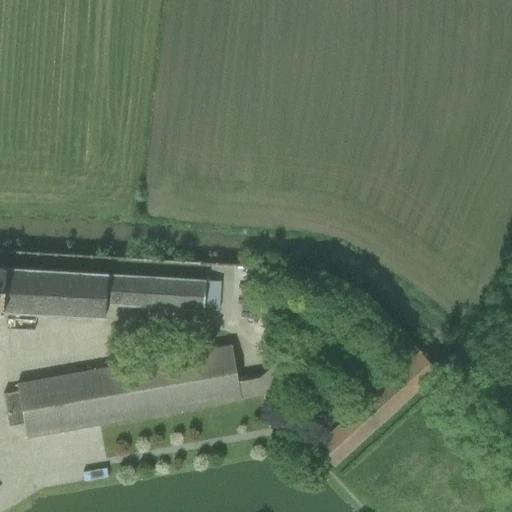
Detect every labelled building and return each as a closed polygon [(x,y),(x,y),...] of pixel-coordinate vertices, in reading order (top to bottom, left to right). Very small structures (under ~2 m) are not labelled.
[(0,312),(104,318),(105,305),(202,311),(202,309),(218,310),(220,282),(107,275),(107,274),(0,267),(0,312)] [(271,302),(262,302),(261,326),(270,327),(271,302)] [(231,345),(16,384),(18,392),(3,394),(9,427),(24,424),(26,439),(241,400),(241,401),(281,393),(275,364),(259,378),(238,381),(231,345)] [(418,353),(314,447),(334,468),(437,373),(418,353)] [(71,468),(72,479),(94,475),(93,464),(71,468)]
